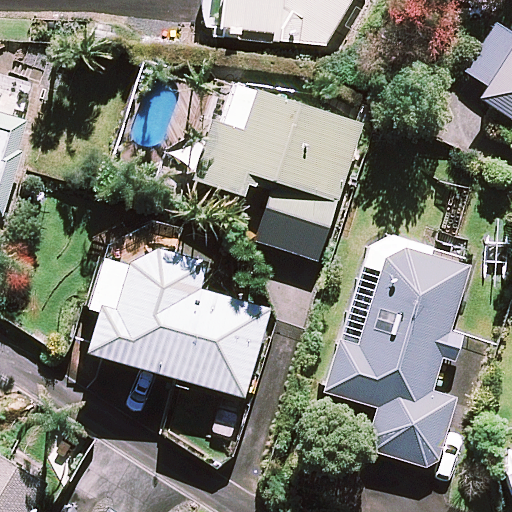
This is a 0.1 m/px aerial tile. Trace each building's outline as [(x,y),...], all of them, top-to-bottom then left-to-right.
[(208,0),(206,42),(327,47),(352,0),(208,0)] [(511,26),(502,19),(464,75),(489,92),(480,105),(511,126),(511,26)] [(359,131),(230,89),(216,133),(208,130),(189,186),(241,203),(247,185),(270,192),(253,244),(316,265),(359,131)] [(0,123),(0,217),(3,218),(26,128),(0,123)] [(433,399),(442,362),(454,365),(461,338),(449,335),(466,270),(368,246),(342,350),(336,348),(323,399),(375,412),(364,455),(435,473),(453,403),(433,399)] [(203,270),(135,252),(129,275),(100,267),(87,315),(97,318),(86,361),(243,402),(266,315),(196,296),(203,270)] [(0,511),(31,511),(46,489),(0,460),(0,511)]
